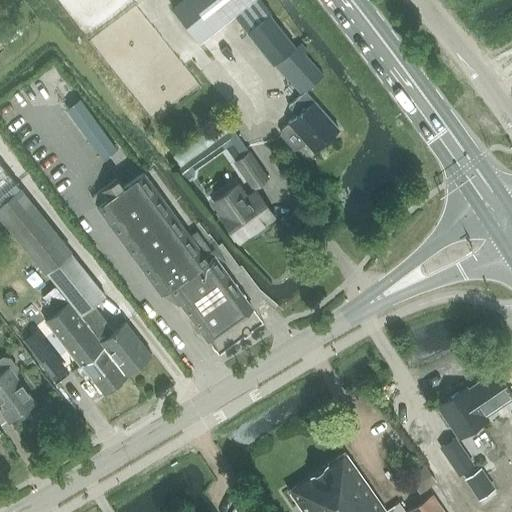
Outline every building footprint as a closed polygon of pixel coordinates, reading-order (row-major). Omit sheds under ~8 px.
[(273,64),(295,47),(270,15),(272,13),(261,0),(183,0),(173,8),(200,42),(234,15),(273,64)] [(287,70),(305,91),(321,77),(304,56),(287,70)] [(338,129),(305,91),(288,106),(297,115),(289,123),(282,130),(282,135),(293,148),(299,148),(306,142),(314,150),(338,129)] [(423,145),(437,136),(413,98),(399,106),(423,145)] [(254,188),(267,178),(249,151),(235,161),(254,188)] [(0,203),(20,188),(0,162),(0,203)] [(118,178),(92,197),(98,205),(97,206),(162,294),(163,293),(162,292),(168,287),(207,341),(253,308),(197,232),(190,237),(143,173),(124,187),(118,178)] [(237,185),(214,201),(223,214),(221,215),(239,240),(274,215),(256,191),(246,198),(237,185)] [(46,272),(70,251),(71,250),(20,188),(0,203),(0,216),(45,272),(46,272)] [(81,314),(93,304),(105,294),(70,251),(46,272),(70,301),(81,314)] [(80,315),(81,314),(70,301),(45,320),(80,364),(81,364),(104,393),(127,375),(126,373),(101,341),(80,315)] [(93,304),(81,314),(80,315),(101,341),(126,373),(151,354),(125,321),(113,331),(93,304)] [(0,409),(8,421),(35,403),(16,375),(17,368),(10,358),(3,357),(0,359),(0,409)] [(485,415),(511,396),(511,394),(496,371),(461,395),(458,392),(438,405),(460,437),(487,418),(485,415)] [(460,474),(473,465),(455,438),(442,447),(460,474)] [(317,470),(345,511),(385,511),(386,511),(345,451),(317,470)] [(345,511),(317,470),(288,489),(303,511),(345,511)] [(405,511),(444,511),(432,494),(406,511),(405,511)]
